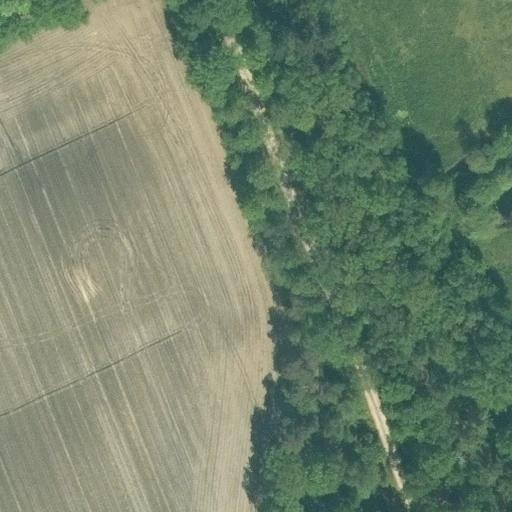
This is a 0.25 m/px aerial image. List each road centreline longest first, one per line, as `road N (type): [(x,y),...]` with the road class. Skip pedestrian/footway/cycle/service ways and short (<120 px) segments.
road 1 (track): [(339,311),(222,0)]
road 2 (track): [(418,511),(339,311)]
